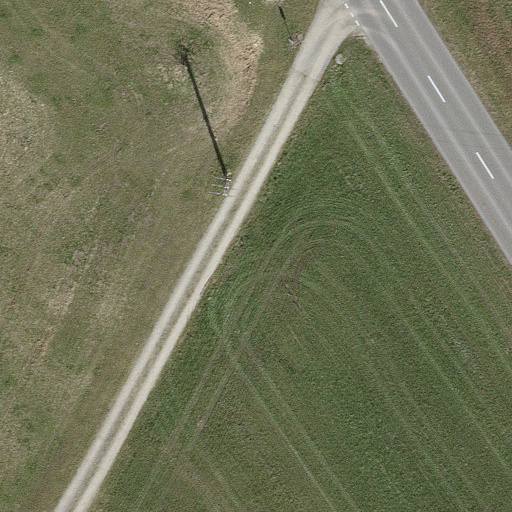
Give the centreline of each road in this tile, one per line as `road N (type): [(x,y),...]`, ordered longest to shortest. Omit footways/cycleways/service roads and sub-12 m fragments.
road 1 (track): [(355,0),(64,511)]
road 2 (tertiary): [(388,0),(511,198)]
